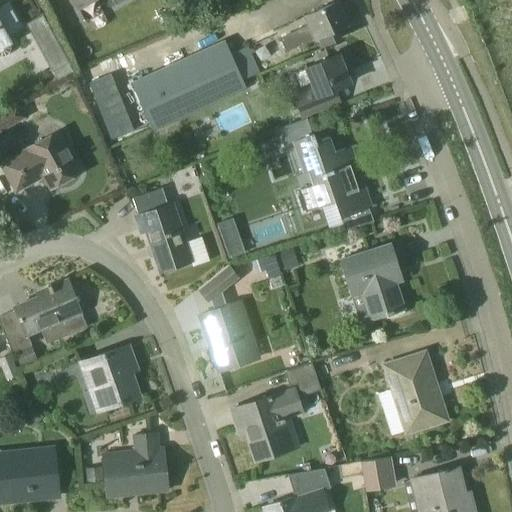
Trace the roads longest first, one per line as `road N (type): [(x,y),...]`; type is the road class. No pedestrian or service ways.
road 1 (unclassified): [(222,511),(168,335),(126,271),(82,245),(55,242),(0,260)]
road 2 (unclassified): [(446,74),(419,99),(511,367)]
road 3 (tertiary): [(511,238),(446,74)]
